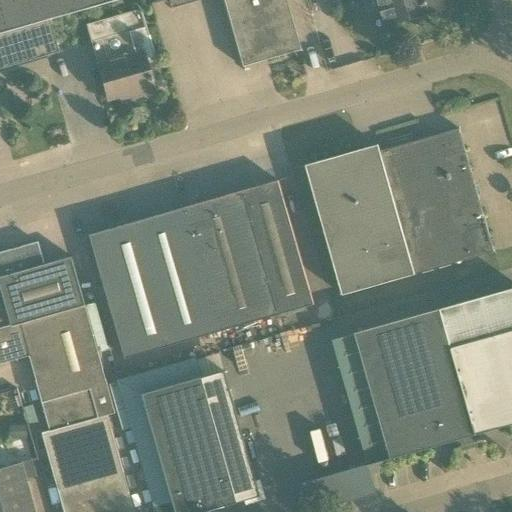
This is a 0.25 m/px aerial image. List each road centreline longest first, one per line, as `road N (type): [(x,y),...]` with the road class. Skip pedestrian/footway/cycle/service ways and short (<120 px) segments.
road 1 (unclassified): [(511,49),(0,196)]
road 2 (unknown): [(319,511),(285,399),(303,359),(333,326),(511,268)]
